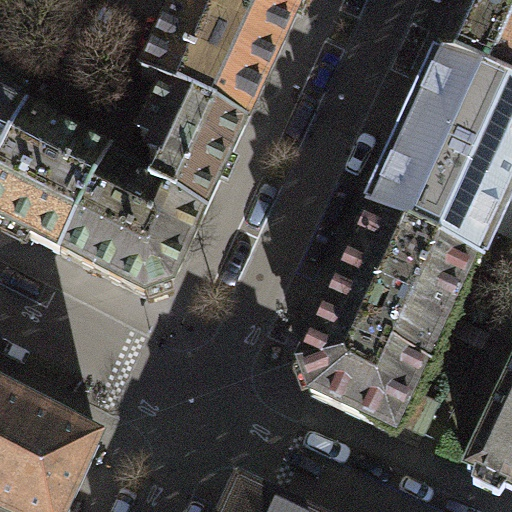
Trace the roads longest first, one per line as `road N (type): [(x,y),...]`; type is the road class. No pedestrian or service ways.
road 1 (residential): [(206,414),(396,0)]
road 2 (residential): [(417,511),(299,457)]
